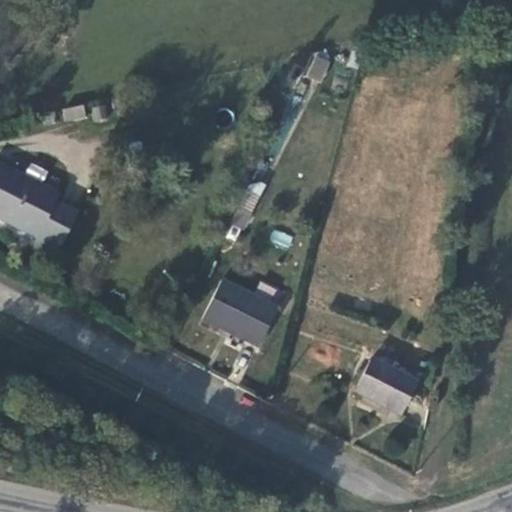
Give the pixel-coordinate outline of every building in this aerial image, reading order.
[(305,75),(320,82),(331,60),(316,53),(305,75)] [(64,105),(63,96),(42,101),(44,110),(64,105)] [(63,121),(85,117),(83,105),(61,109),(63,121)] [(25,238),(50,250),(72,205),(48,193),(51,186),(0,160),(0,211),(30,227),(25,238)] [(218,214),(232,225),(244,209),(231,199),(218,214)] [(272,229),(268,243),(289,248),(293,234),(272,229)] [(255,337),(272,303),(217,276),(200,308),(255,337)] [(396,400),(414,366),(371,343),(353,377),(396,400)]
